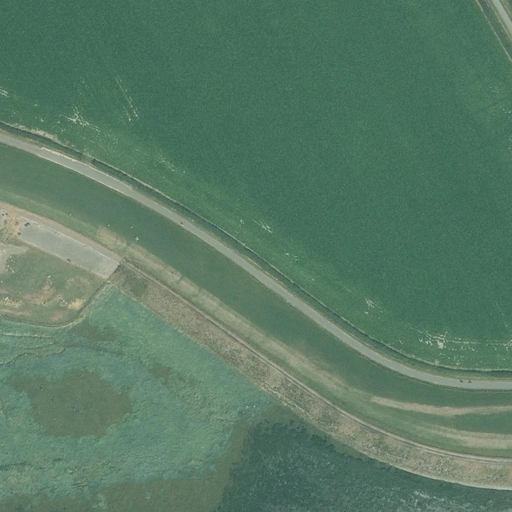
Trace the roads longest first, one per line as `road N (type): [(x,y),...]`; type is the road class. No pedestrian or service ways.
road 1 (unclassified): [(0,139),(156,208),(395,371),(438,384),(511,388)]
road 2 (track): [(511,458),(418,445),(368,422),(143,275),(0,219)]
